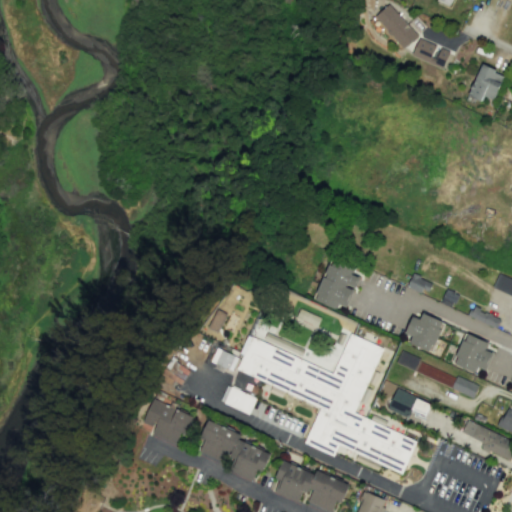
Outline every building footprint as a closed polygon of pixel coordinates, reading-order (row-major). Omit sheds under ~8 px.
[(374,17),(403,48),(417,35),(388,4),(374,17)] [(412,56),(442,67),(448,51),(437,47),(438,46),(418,38),(412,56)] [(468,95),(481,101),(483,96),(493,100),(503,74),(480,65),(468,95)] [(345,311),(358,276),(352,274),(355,266),(331,257),(314,299),(345,311)] [(427,294),(432,283),(412,274),(407,285),(427,294)] [(511,295),(511,279),(497,275),(492,290),(511,295)] [(209,326),(219,331),(226,313),(216,309),(209,326)] [(296,318),(317,326),(321,317),(299,309),(296,318)] [(412,336),(409,342),(431,353),(445,322),(423,312),(420,319),(412,316),(405,333),(412,336)] [(486,370),(492,352),(486,350),(489,341),(463,333),(453,365),(475,372),(477,367),(486,370)] [(416,441),(401,474),(338,445),(333,456),(304,442),(320,407),(236,369),(243,355),(239,354),(248,335),(332,373),(350,334),(382,348),(353,412),(416,441)] [(238,358),(232,371),(210,361),(217,348),(238,358)] [(478,385),(400,353),(395,364),(474,396),(478,385)] [(231,386),(256,398),(249,415),(219,401),(227,385),(230,387),(231,386)] [(387,409),(406,418),(416,397),(397,388),(387,409)] [(150,435),(174,446),(180,433),(185,435),(193,416),(152,398),(142,422),(153,427),(150,435)] [(411,414),(426,419),(430,403),(415,398),(411,414)] [(511,409),(506,407),(497,426),(511,432),(511,409)] [(269,452),(238,440),(241,434),(207,420),(200,438),(204,439),(198,453),(227,465),(225,471),(251,481),(256,469),(262,472),(269,452)] [(461,433),(483,441),(481,448),(510,460),(511,453),(511,438),(466,421),(461,433)] [(349,484),(316,470),(315,474),(283,460),(270,490),(298,502),(303,489),(311,492),(307,502),(328,511),(331,511),(336,500),(341,502),(349,484)] [(380,511),(385,499),(363,492),(356,511),(380,511)]
